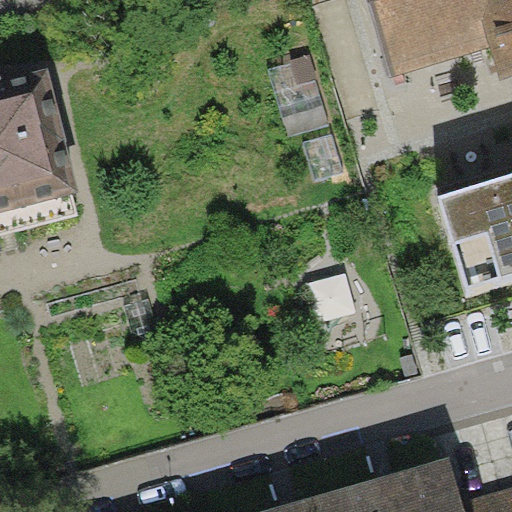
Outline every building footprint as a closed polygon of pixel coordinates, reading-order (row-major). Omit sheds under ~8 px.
[(511,0),(367,0),(389,75),(486,47),(497,81),(511,76),(511,0)] [(312,57),(268,70),(288,137),(332,124),(312,57)] [(0,212),(78,193),(47,68),(0,79),(0,212)] [(511,175),(439,198),(468,292),(511,278),(511,175)] [(465,511),(462,502),(449,457),(310,497),(314,511),(465,511)] [(511,511),(511,487),(462,502),(465,511),(511,511)] [(314,511),(310,497),(257,511),(314,511)]
